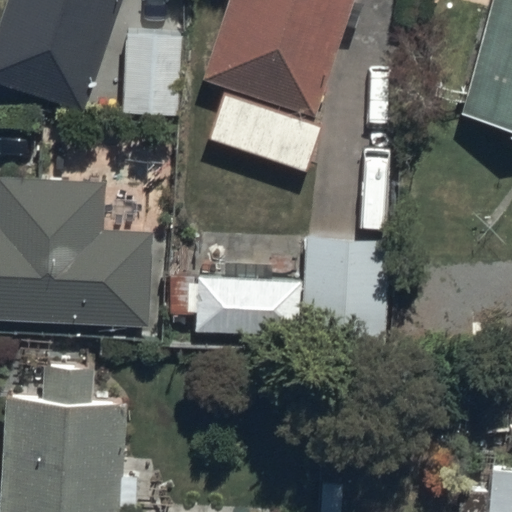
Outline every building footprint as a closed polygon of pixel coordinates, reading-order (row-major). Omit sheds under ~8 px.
[(0,81),(86,110),(123,0),(9,0),(0,29),(0,81)] [(318,116),(355,0),(231,0),(206,80),(318,116)] [(511,130),(511,0),(490,0),(459,116),(511,130)] [(170,25),(123,26),(123,108),(170,108),(170,81),(170,25)] [(221,86),(207,130),(303,162),(317,118),(221,86)] [(0,177),(0,318),(151,326),(155,231),(107,229),(109,183),(0,177)] [(386,233),(303,231),(300,333),(383,335),(386,233)] [(297,272),(195,269),(194,320),(295,323),(297,272)] [(46,398),(8,396),(2,511),(124,511),(130,403),(96,401),(98,368),(48,366),(46,398)] [(511,511),(511,458),(483,457),(482,511),(511,511)]
